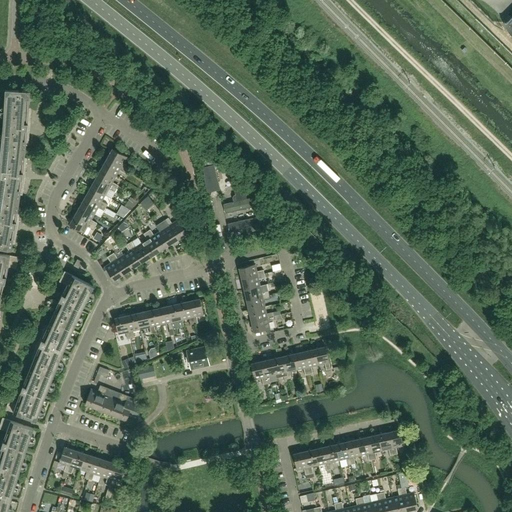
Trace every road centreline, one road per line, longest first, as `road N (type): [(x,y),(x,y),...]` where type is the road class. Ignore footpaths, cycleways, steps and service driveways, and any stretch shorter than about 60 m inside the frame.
road 1 (primary): [(85,0),(339,221),(511,414)]
road 2 (primary): [(511,363),(292,139),(125,0)]
road 3 (residential): [(110,298),(87,259),(50,229),(53,200),(100,111),(62,88),(0,78)]
road 4 (residential): [(229,261),(248,337),(290,333),(299,325),(284,257),(270,250)]
road 5 (residential): [(298,511),(281,441),(395,419)]
road 6 (residential): [(52,423),(110,298)]
road 7 (residential): [(110,298),(229,261)]
